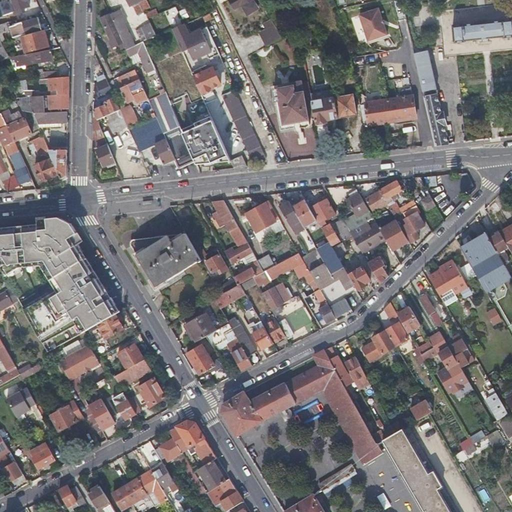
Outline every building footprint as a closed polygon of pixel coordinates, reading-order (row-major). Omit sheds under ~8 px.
[(14,10),(15,11),(15,13),(24,10),(24,9),(29,7),(26,0),(6,0),(2,2),(5,12),(14,10)] [(143,12),(141,7),(138,2),(141,0),(126,0),(129,6),(133,4),(137,15),(143,12)] [(228,0),(233,8),(239,5),(244,13),(255,7),(251,0),(228,0)] [(385,33),(376,7),(357,14),(366,40),(385,33)] [(117,11),(109,14),(121,40),(128,37),(117,11)] [(99,18),(104,30),(109,41),(111,40),(114,46),(116,45),(118,50),(124,48),(121,40),(109,14),(99,18)] [(23,22),(27,35),(41,31),(38,18),(23,22)] [(465,42),(465,41),(465,40),(502,36),(502,38),(511,37),(511,19),(452,25),(453,43),(465,42)] [(9,22),(0,25),(0,35),(12,31),(9,22)] [(149,24),(141,28),(133,32),(138,42),(154,34),(149,24)] [(173,29),(189,65),(217,53),(206,28),(191,34),(187,24),(173,29)] [(280,38),(272,25),(259,33),(267,46),(280,38)] [(41,31),(27,35),(20,37),(24,51),(30,50),(48,46),(44,30),(41,31)] [(109,41),(106,42),(109,49),(114,46),(111,40),(109,41)] [(125,50),(126,54),(128,57),(140,51),(150,75),(155,73),(142,42),(125,50)] [(9,59),(12,64),(14,69),(52,61),(49,50),(9,59)] [(0,70),(12,64),(9,59),(0,63),(0,70)] [(210,88),(214,86),(218,84),(211,68),(200,72),(199,70),(190,74),(199,94),(210,89),(210,88)] [(126,103),(129,101),(133,99),(135,104),(140,102),(139,100),(145,97),(134,70),(115,79),(126,103)] [(58,91),(58,96),(69,96),(69,75),(55,77),(47,78),(49,92),(58,91)] [(421,93),(430,91),(435,89),(432,75),(418,79),(421,93)] [(94,83),(94,87),(94,90),(97,99),(108,94),(111,93),(104,78),(94,83)] [(26,96),(32,96),(37,96),(36,79),(19,81),(26,96)] [(163,93),(161,86),(158,80),(154,82),(158,95),(163,93)] [(271,84),(274,106),(278,128),(307,123),(300,80),(271,84)] [(412,96),(411,96),(409,89),(401,90),(402,97),(364,103),(364,104),(359,105),(362,124),(367,124),(367,125),(415,118),(412,96)] [(219,97),(235,129),(250,162),(265,160),(232,90),(219,97)] [(336,118),(333,99),(332,91),(309,94),(320,158),(330,157),(327,143),(328,142),(326,128),(325,120),(332,119),(336,118)] [(441,125),(442,124),(443,124),(440,113),(439,113),(434,94),(431,95),(422,97),(434,145),(446,144),(441,125)] [(23,112),(33,112),(45,112),(45,96),(37,96),(32,96),(32,104),(26,104),(26,102),(17,103),(23,112)] [(69,96),(58,96),(53,96),(53,108),(68,108),(69,96)] [(352,96),(333,99),(336,118),(354,115),(352,96)] [(103,106),(97,109),(92,111),(97,121),(107,116),(129,162),(140,157),(113,98),(110,100),(102,104),(103,106)] [(0,113),(0,126),(15,120),(11,109),(0,113)] [(33,112),(33,113),(37,121),(68,121),(68,111),(45,112),(33,112)] [(164,140),(159,142),(153,145),(162,164),(173,159),(175,163),(192,161),(171,111),(155,118),(164,140)] [(52,176),(59,173),(49,149),(48,146),(43,136),(37,121),(33,113),(27,115),(47,157),(39,160),(41,163),(35,166),(43,183),(53,178),(52,176)] [(23,117),(6,125),(14,141),(17,140),(31,133),(23,117)] [(333,126),(332,119),(325,120),(326,128),(333,126)] [(14,141),(6,125),(0,128),(0,140),(3,147),(14,141)] [(54,128),(54,146),(65,146),(65,134),(68,134),(68,128),(54,128)] [(107,145),(101,147),(96,150),(103,166),(114,161),(107,145)] [(49,149),(59,173),(61,178),(67,175),(68,148),(65,148),(65,146),(54,146),(54,149),(49,149)] [(236,148),(224,152),(231,168),(245,166),(236,148)] [(231,168),(224,152),(214,157),(220,169),(231,168)] [(0,183),(3,191),(14,186),(10,177),(6,178),(0,163),(0,183)] [(397,181),(379,191),(387,205),(395,218),(402,214),(394,200),(400,197),(398,193),(402,190),(397,181)] [(387,205),(379,191),(365,198),(373,213),(387,205)] [(347,200),(353,210),(359,219),(361,218),(359,215),(368,210),(358,193),(347,200)] [(430,196),(425,198),(421,201),(427,211),(436,205),(430,196)] [(317,249),(325,264),(339,288),(343,295),(355,289),(347,274),(332,248),(330,245),(338,241),(329,225),(326,226),(322,221),(335,214),(327,199),(310,209),(316,219),(329,242),(317,249)] [(217,210),(215,211),(213,212),(221,226),(224,224),(228,231),(238,225),(223,200),(212,201),(217,210)] [(246,213),(251,223),(256,232),(276,220),(269,209),(273,207),(269,200),(246,213)] [(304,226),(316,219),(310,209),(305,200),(293,207),(300,220),(304,226)] [(296,223),(300,220),(293,207),(289,201),(280,206),(292,226),(296,223)] [(402,227),(407,235),(411,243),(419,238),(415,232),(425,226),(418,213),(421,212),(417,205),(408,210),(412,216),(414,220),(407,224),(402,227)] [(349,231),(347,227),(342,219),(334,223),(344,241),(352,236),(349,231)] [(395,219),(379,229),(385,239),(393,252),(409,242),(395,219)] [(303,233),(307,232),(304,226),(300,220),(296,223),(303,233)] [(352,237),(362,253),(385,239),(379,229),(376,223),(358,234),(352,237)] [(245,238),(238,225),(228,231),(235,243),(245,238)] [(511,225),(499,233),(509,250),(511,254),(511,252),(511,225)] [(32,232),(31,232),(30,233),(26,227),(13,235),(24,254),(40,246),(32,232)] [(358,234),(355,228),(349,231),(352,236),(352,237),(358,234)] [(1,255),(7,251),(13,248),(3,230),(0,231),(0,258),(2,257),(1,255)] [(495,235),(488,239),(508,273),(511,271),(511,269),(508,262),(509,261),(503,250),(504,249),(506,252),(509,250),(499,233),(497,231),(494,233),(495,235)] [(131,240),(130,240),(129,241),(129,242),(172,312),(216,286),(186,233),(131,240)] [(508,273),(488,239),(486,234),(461,248),(486,292),(511,277),(508,273)] [(234,249),(233,248),(232,247),(224,252),(231,263),(242,258),(253,251),(247,242),(234,249)] [(351,272),(335,246),(332,248),(347,274),(349,273),(351,272)] [(247,266),(258,260),(253,251),(242,258),(247,266)] [(220,253),(213,257),(205,261),(211,271),(225,263),(220,253)] [(299,253),(256,275),(253,277),(258,285),(270,278),(271,279),(299,265),(303,272),(304,271),(315,292),(320,289),(310,273),(299,253)] [(2,257),(0,258),(0,266),(8,281),(16,276),(5,256),(2,257)] [(379,256),(368,263),(380,285),(388,277),(384,269),(386,268),(379,256)] [(452,261),(445,265),(459,289),(466,285),(459,273),(452,261)] [(325,264),(310,273),(320,289),(322,294),(324,297),(339,288),(325,264)] [(459,289),(445,265),(439,269),(440,272),(429,278),(441,299),(453,293),(459,289)] [(351,272),(349,273),(358,289),(365,285),(364,283),(370,280),(362,266),(351,272)] [(252,267),(242,272),(233,277),(238,285),(240,284),(253,277),(256,275),(252,267)] [(84,296),(91,308),(107,299),(115,295),(107,282),(84,296)] [(273,308),(280,304),(291,298),(282,282),(262,293),(271,309),(273,308)] [(246,294),(240,284),(238,285),(220,295),(214,298),(220,308),(246,294)] [(467,288),(466,285),(459,289),(453,293),(454,296),(467,288)] [(0,308),(16,299),(9,288),(0,293),(0,308)] [(324,298),(324,297),(322,294),(317,297),(322,305),(319,307),(321,309),(320,310),(327,322),(336,317),(331,309),(324,298)] [(435,326),(438,324),(442,323),(425,294),(418,297),(435,326)] [(304,298),(307,303),(310,309),(316,305),(310,295),(304,298)] [(329,295),(324,298),(331,309),(335,306),(329,295)] [(390,303),(397,314),(397,315),(407,332),(419,325),(409,307),(403,310),(395,297),(390,303)] [(94,325),(115,314),(115,313),(107,299),(91,308),(86,310),(94,325)] [(79,314),(82,313),(84,312),(77,300),(72,302),(79,314)] [(335,306),(331,309),(336,317),(351,309),(346,300),(335,306)] [(251,303),(247,304),(244,306),(247,312),(254,308),(251,303)] [(397,314),(390,303),(384,309),(390,320),(397,315),(397,314)] [(283,310),(280,304),(273,308),(276,313),(283,310)] [(495,307),(486,313),(495,327),(504,321),(495,307)] [(196,341),(206,335),(207,335),(215,330),(210,321),(205,313),(186,324),(196,341)] [(285,336),(279,324),(272,313),(268,315),(271,320),(265,324),(275,341),(285,336)] [(123,328),(115,314),(94,325),(91,327),(87,329),(93,338),(102,332),(105,338),(123,328)] [(232,329),(237,338),(247,356),(256,351),(240,323),(239,324),(234,317),(227,321),(228,323),(232,329)] [(288,338),(291,336),(294,334),(285,318),(278,321),(288,338)] [(256,324),(258,327),(259,330),(253,333),(262,349),(274,342),(261,321),(256,324)] [(223,334),(232,329),(228,323),(215,330),(207,335),(214,346),(226,339),(223,334)] [(385,330),(394,346),(407,339),(398,323),(385,330)] [(371,343),(379,356),(394,346),(385,330),(372,338),(374,341),(371,343)] [(454,343),(448,347),(457,363),(460,368),(473,361),(470,356),(465,359),(461,352),(467,349),(458,334),(451,338),(454,343)] [(247,356),(237,338),(227,344),(242,370),(252,365),(247,356)] [(0,357),(9,373),(0,377),(0,385),(19,375),(0,339),(0,357)] [(457,363),(448,347),(443,339),(439,341),(444,350),(441,352),(450,366),(441,371),(452,390),(454,389),(456,391),(462,387),(461,385),(468,381),(463,373),(460,368),(457,363)] [(420,355),(432,348),(433,348),(429,341),(417,348),(420,355)] [(102,355),(107,352),(113,349),(108,342),(98,348),(102,355)] [(214,359),(212,355),(210,356),(202,343),(187,352),(201,374),(215,365),(217,368),(222,364),(219,359),(218,360),(216,357),(214,359)] [(370,361),(379,356),(371,343),(362,348),(370,361)] [(89,344),(60,361),(70,379),(100,363),(89,344)] [(126,368),(142,359),(133,344),(117,353),(126,368)] [(333,346),(326,348),(331,359),(337,356),(333,346)] [(435,354),(432,348),(420,355),(424,361),(435,354)] [(322,391),(340,380),(339,379),(329,361),(323,351),(313,356),(318,366),(248,402),(243,393),(223,405),(221,412),(236,436),(304,400),(321,391),(322,391)] [(339,379),(344,377),(348,375),(337,356),(329,361),(339,379)] [(369,383),(362,370),(355,357),(344,363),(358,389),(369,383)] [(149,370),(142,359),(126,368),(114,375),(115,376),(120,386),(149,370)] [(42,371),(39,365),(31,368),(30,365),(19,369),(23,379),(42,371)] [(475,394),(477,393),(479,392),(467,371),(463,373),(468,381),(475,394)] [(116,388),(120,386),(115,376),(111,378),(116,388)] [(149,406),(156,402),(164,397),(153,378),(137,386),(149,406)] [(331,409),(342,428),(361,418),(340,380),(322,391),(331,409)] [(4,389),(6,396),(16,393),(13,386),(4,389)] [(480,393),(484,399),(496,392),(493,386),(480,393)] [(28,387),(6,398),(17,418),(38,407),(28,387)] [(113,398),(116,405),(125,420),(136,414),(136,413),(128,399),(124,392),(113,398)] [(495,393),(490,396),(485,399),(495,415),(504,409),(495,393)] [(132,397),(128,399),(136,413),(140,411),(132,397)] [(64,405),(65,407),(65,408),(51,416),(59,431),(84,418),(74,400),(64,405)] [(432,411),(429,405),(426,400),(410,409),(417,420),(432,411)] [(28,433),(30,432),(31,431),(33,436),(46,428),(36,409),(20,418),(28,433)] [(424,511),(451,511),(438,489),(442,486),(433,471),(428,473),(402,428),(401,429),(395,432),(394,433),(384,439),(376,443),(371,435),(361,418),(342,428),(363,465),(384,453),(383,450),(387,447),(424,511)] [(509,438),(511,437),(511,436),(511,422),(509,418),(502,422),(500,423),(509,438)] [(209,487),(210,489),(225,480),(212,459),(215,457),(195,424),(188,421),(168,431),(173,439),(180,450),(187,445),(192,453),(195,450),(199,457),(204,464),(192,471),(200,483),(205,480),(209,487)] [(91,427),(100,445),(110,439),(100,422),(91,427)] [(396,422),(391,425),(395,432),(401,429),(396,422)] [(394,433),(389,426),(380,431),(384,439),(394,433)] [(384,439),(380,431),(380,430),(371,435),(376,443),(384,439)] [(0,434),(0,468),(7,480),(10,479),(11,481),(22,475),(15,462),(6,468),(0,456),(9,451),(0,434)] [(192,471),(180,450),(173,439),(154,450),(159,457),(163,455),(166,459),(175,454),(195,486),(200,483),(192,471)] [(55,460),(50,452),(45,443),(29,452),(39,469),(55,460)] [(187,445),(180,450),(192,471),(204,464),(199,457),(195,450),(192,453),(187,445)] [(160,459),(159,457),(154,450),(153,448),(147,452),(153,463),(160,459)] [(161,462),(149,469),(160,487),(172,480),(161,462)] [(352,466),(319,486),(323,491),(355,471),(352,466)] [(149,469),(136,477),(146,494),(153,490),(164,510),(171,506),(160,487),(149,469)] [(136,477),(110,491),(121,509),(146,494),(136,477)] [(225,480),(210,489),(206,492),(214,506),(221,502),(225,510),(242,500),(228,478),(225,480)] [(200,483),(204,489),(209,487),(205,480),(200,483)] [(195,486),(200,494),(205,490),(204,489),(200,483),(195,486)] [(91,493),(90,494),(88,495),(97,511),(104,511),(99,502),(106,498),(99,485),(90,491),(91,493)] [(73,511),(74,511),(73,511),(72,509),(85,502),(76,487),(70,491),(67,486),(58,491),(69,511),(73,511)] [(179,491),(176,493),(173,494),(177,501),(183,498),(179,491)] [(323,511),(313,495),(285,511),(323,511)]
